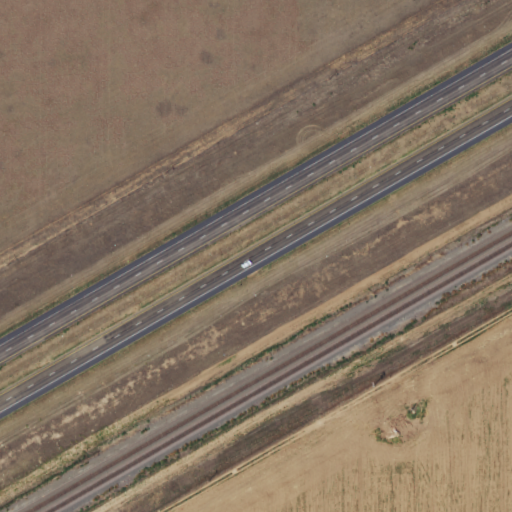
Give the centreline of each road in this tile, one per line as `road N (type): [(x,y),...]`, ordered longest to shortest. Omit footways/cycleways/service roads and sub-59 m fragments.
road 1 (trunk): [(0,408),(511,109)]
road 2 (trunk): [(511,57),(0,351)]
